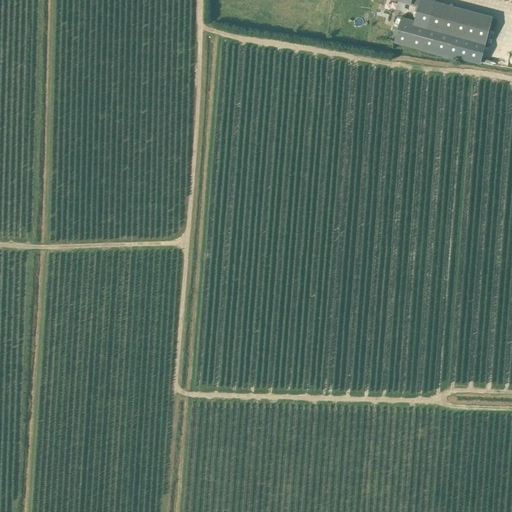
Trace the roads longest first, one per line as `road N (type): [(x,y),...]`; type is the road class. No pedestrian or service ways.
road 1 (track): [(200,0),(176,390),(434,401),(450,390),(511,392)]
road 2 (track): [(199,26),(511,79)]
road 3 (track): [(185,243),(0,244)]
